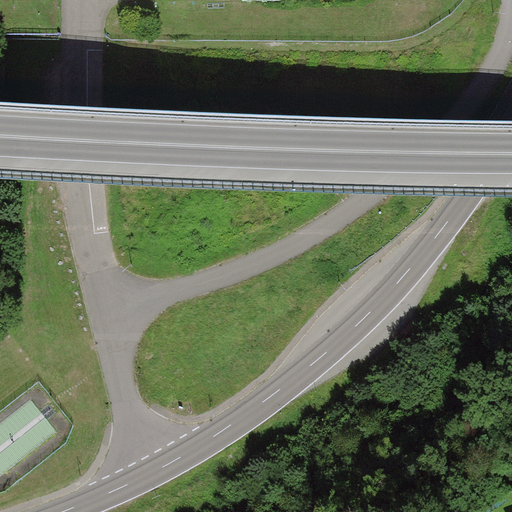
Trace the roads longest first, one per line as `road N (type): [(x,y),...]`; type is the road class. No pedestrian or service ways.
road 1 (unclassified): [(149,475),(108,304),(203,282),(291,249),(367,202),(470,107),(511,34)]
road 2 (trunk): [(0,143),(511,155)]
road 3 (secondary): [(149,475),(249,413),(351,330),(445,228),(511,133)]
